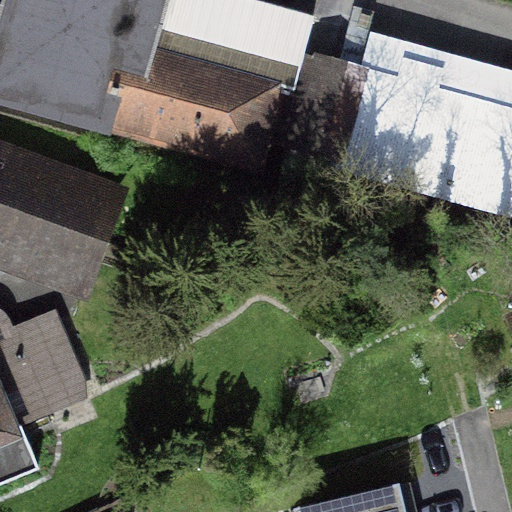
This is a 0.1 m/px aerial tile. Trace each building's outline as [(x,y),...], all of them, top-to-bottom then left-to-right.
[(12,0),(0,44),(0,98),(99,127),(120,48),(145,55),(160,0),(12,0)] [(275,146),(511,209),(511,116),(299,59),(309,21),(229,0),(173,0),(157,58),(145,55),(120,48),(99,127),(268,173),(275,146)] [(110,202),(0,161),(0,257),(79,286),(110,202)] [(0,486),(34,472),(17,429),(6,433),(0,417),(0,392),(28,381),(30,386),(65,371),(46,325),(11,339),(2,318),(0,316),(0,486)] [(309,511),(397,511),(393,492),(309,511)]
